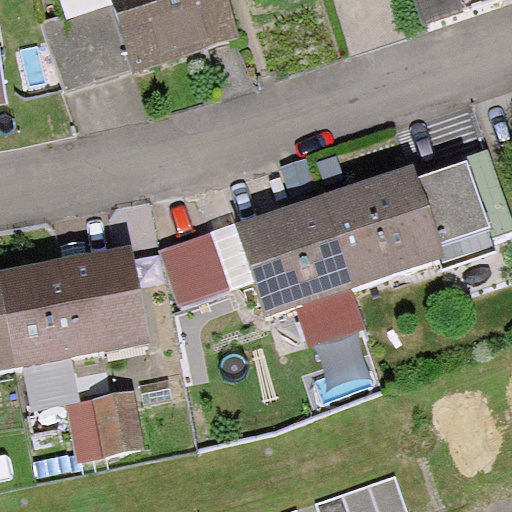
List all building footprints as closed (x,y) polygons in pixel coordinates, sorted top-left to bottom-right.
[(47,0),(56,26),(36,33),(59,101),(232,44),(217,0),(47,0)] [(408,176),(226,239),(234,261),(221,266),(230,292),(244,287),(258,328),(292,317),(343,299),(439,266),(408,176)] [(0,278),(0,333),(9,378),(145,351),(125,254),(0,278)] [(343,299),(292,317),(306,354),(356,336),(343,299)] [(0,333),(0,380),(9,378),(0,333)] [(66,375),(19,383),(26,422),(62,415),(73,413),(66,375)] [(73,413),(62,415),(73,470),(140,456),(129,403),(73,413)] [(400,511),(390,481),(300,511),(400,511)]
